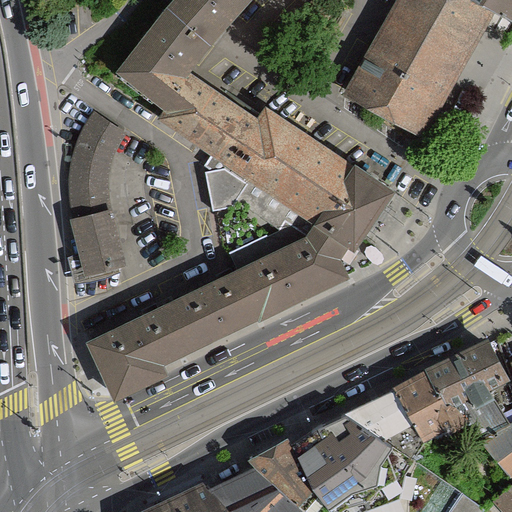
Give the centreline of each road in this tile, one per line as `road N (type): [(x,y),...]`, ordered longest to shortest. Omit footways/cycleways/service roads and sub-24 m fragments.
road 1 (secondary): [(96,511),(238,430),(442,333),(511,284)]
road 2 (secondary): [(452,223),(346,306),(61,445)]
road 3 (primary): [(61,445),(26,83)]
road 4 (primary): [(0,171),(19,477)]
road 5 (residential): [(26,83),(137,0)]
